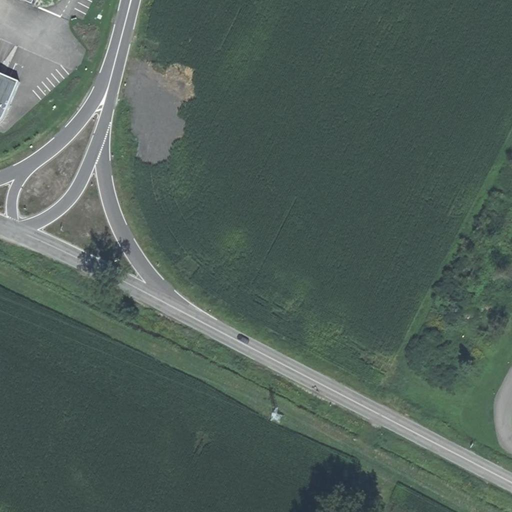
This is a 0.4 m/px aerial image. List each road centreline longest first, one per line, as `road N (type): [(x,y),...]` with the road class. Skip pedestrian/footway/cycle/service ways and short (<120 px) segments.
road 1 (secondary): [(166,304),(511,482)]
road 2 (secondary): [(166,304),(124,240),(102,135)]
road 3 (secondary): [(24,232),(166,304)]
road 4 (secondary): [(113,68),(80,119),(23,171)]
road 5 (secondary): [(24,232),(75,192),(102,135)]
